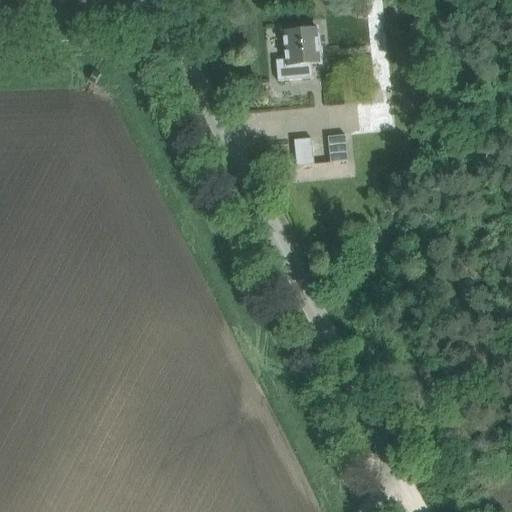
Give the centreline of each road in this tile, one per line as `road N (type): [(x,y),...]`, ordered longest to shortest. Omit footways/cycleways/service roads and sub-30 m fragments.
road 1 (unclassified): [(240,164),(400,476)]
road 2 (unclassified): [(240,164),(153,0)]
